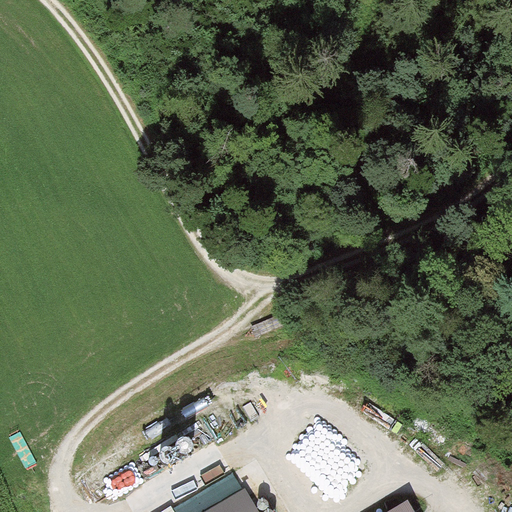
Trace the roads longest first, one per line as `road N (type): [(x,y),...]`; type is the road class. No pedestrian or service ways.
road 1 (track): [(46,0),(91,59),(206,267),(228,281),(257,288),(408,240),(511,172)]
road 2 (track): [(257,288),(266,339),(455,511)]
